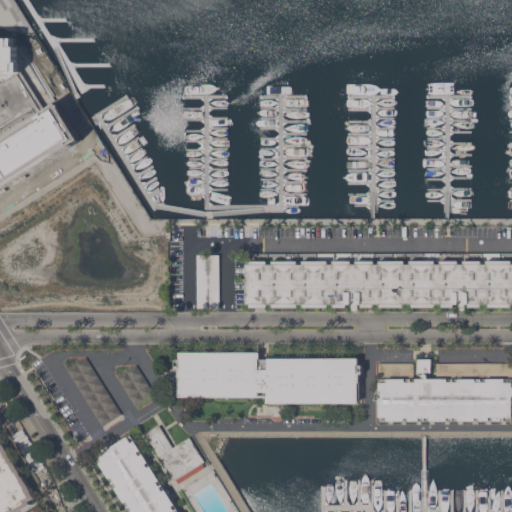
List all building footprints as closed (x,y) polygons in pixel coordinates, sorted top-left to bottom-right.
[(0,37),(0,195),(81,140),(17,37),(0,37)] [(220,308),(198,307),(198,254),(220,254),(220,308)] [(511,307),(488,307),(488,305),(488,304),(487,303),(485,303),(484,304),(483,305),(484,307),(470,307),(470,306),(469,304),(466,301),(465,300),(461,300),(460,302),(457,304),(456,305),(455,306),(443,306),(442,305),(441,304),(439,303),(438,304),(437,305),(437,307),(412,307),(411,305),(410,304),(409,303),(408,304),(407,305),(406,307),(381,307),(381,305),(380,304),(378,303),(377,304),(376,305),(376,307),(364,307),(362,304),(359,302),(358,300),(354,301),(352,303),(349,305),(348,307),(335,307),(334,305),(334,304),(333,304),(332,304),(331,304),(330,307),(305,307),(304,305),(303,304),(302,304),(301,304),(300,305),(299,307),(274,307),(273,305),(273,304),(272,303),(270,304),(269,305),(269,306),(252,307),(252,305),(251,304),(250,303),(248,303),(248,264),(249,264),(251,263),(251,262),(251,261),(269,261),(270,263),(271,263),(272,264),(273,263),(274,262),(274,261),(300,261),(300,263),(301,263),(302,263),(304,263),(305,261),(330,261),(331,263),(333,263),(334,263),(335,261),(353,261),(353,262),(354,263),(355,263),(357,263),(358,263),(358,261),(376,261),(377,263),(378,263),(379,263),(380,263),(381,261),(406,261),(407,263),(409,264),(411,263),(411,262),(412,261),(437,261),(438,263),(440,263),(441,263),(442,263),(442,261),(460,261),(461,263),(462,263),(463,263),(464,263),(465,261),(483,261),(484,263),(486,263),(487,263),(488,263),(489,261),(511,261),(511,307)] [(261,351),(261,358),(269,358),(269,357),(360,357),(360,364),(364,364),(364,373),(361,373),(361,381),(360,381),(360,402),(268,402),(268,395),(269,395),(269,391),(260,391),(260,396),(179,396),(179,368),(177,368),(177,359),(180,359),(180,351),(261,351)] [(122,413),(103,426),(67,368),(87,356),(122,413)] [(432,372),(419,372),(419,358),(432,358),(432,372)] [(415,361),(415,376),(378,376),(378,362),(415,361)] [(511,376),(436,376),(436,362),(511,361),(511,376)] [(155,393),(136,405),(118,376),(137,364),(155,393)] [(424,378),(424,373),(429,373),(429,378),(511,377),(511,419),(380,420),(380,400),(378,400),(378,391),(380,391),(380,378),(424,378)] [(205,461),(203,462),(206,466),(179,483),(177,479),(175,480),(146,433),(160,425),(173,447),(191,436),(205,461)] [(181,511),(131,511),(97,456),(104,452),(103,450),(110,445),(111,447),(132,433),(181,511)] [(0,511),(0,437),(3,443),(4,443),(21,471),(21,472),(23,476),(24,475),(33,490),(32,490),(37,497),(31,501),(32,504),(18,511),(0,511)]
